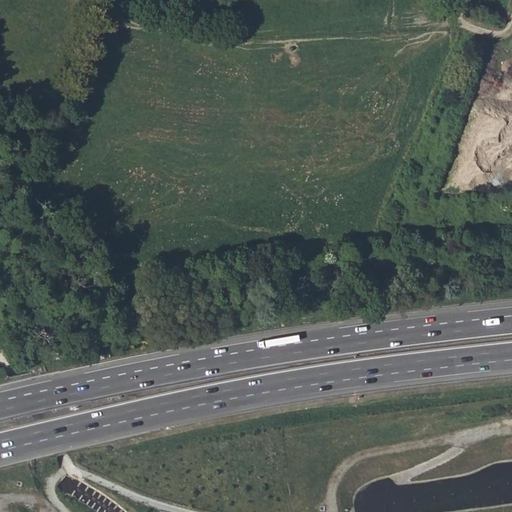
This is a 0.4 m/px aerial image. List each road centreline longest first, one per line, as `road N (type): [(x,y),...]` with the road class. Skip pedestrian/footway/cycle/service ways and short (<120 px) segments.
road 1 (motorway): [(0,444),(303,382),(511,355)]
road 2 (motorway): [(511,320),(202,366),(0,409)]
road 3 (track): [(70,467),(0,361)]
